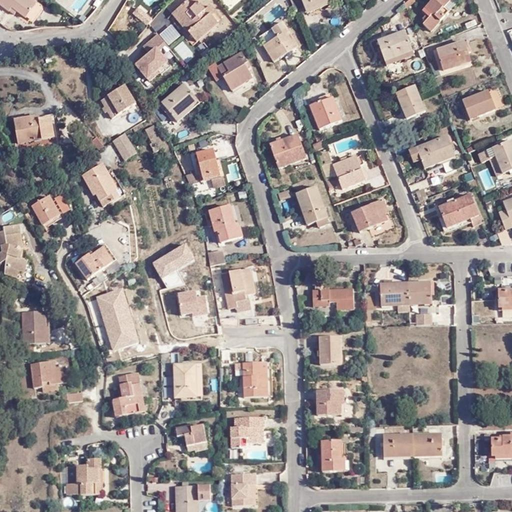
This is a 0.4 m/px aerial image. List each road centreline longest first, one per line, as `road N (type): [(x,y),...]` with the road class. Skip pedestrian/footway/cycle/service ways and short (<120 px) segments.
road 1 (residential): [(341,46),(255,112),(246,132),(281,261)]
road 2 (residential): [(469,493),(461,257)]
road 3 (residential): [(424,255),(341,46)]
road 4 (residential): [(97,435),(101,372),(57,259),(63,251)]
road 5 (residential): [(298,498),(469,493)]
road 6 (residential): [(288,341),(298,498)]
road 7 (residential): [(281,261),(424,255)]
road 8 (unclassified): [(116,0),(101,24),(0,52)]
